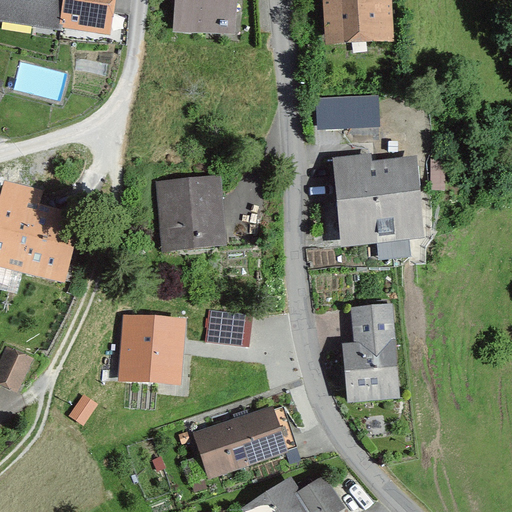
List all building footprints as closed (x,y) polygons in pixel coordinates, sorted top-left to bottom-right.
[(36,17),(61,21),(64,0),(0,0),(0,8),(37,14),(36,17)] [(64,0),(61,21),(106,28),(110,0),(64,0)] [(227,31),(229,0),(181,0),(180,27),(227,31)] [(331,0),(334,38),(391,35),(389,0),(331,0)] [(24,59),(17,83),(61,96),(68,71),(24,59)] [(316,99),(317,130),(380,127),(378,95),(316,99)] [(417,228),(412,167),(365,172),(363,158),(334,161),(341,231),(376,228),(377,233),(417,228)] [(445,190),(446,159),(430,159),(429,190),(445,190)] [(182,241),(219,238),(214,180),(162,185),(166,235),(182,234),(182,241)] [(20,270),(57,280),(72,223),(37,214),(43,193),(5,183),(0,200),(0,264),(8,266),(11,256),(23,259),(20,270)] [(393,267),(410,265),(408,241),(391,242),(393,267)] [(252,344),(254,310),(208,308),(206,342),(252,344)] [(347,350),(352,402),(395,398),(387,310),(356,313),(359,349),(347,350)] [(182,323),(126,318),(121,378),(177,383),(182,323)] [(0,380),(16,388),(28,361),(8,351),(0,368),(0,380)] [(271,411),(195,436),(209,477),(285,452),(271,411)] [(324,511),(337,504),(322,481),(296,497),(288,485),(245,511),(324,511)]
